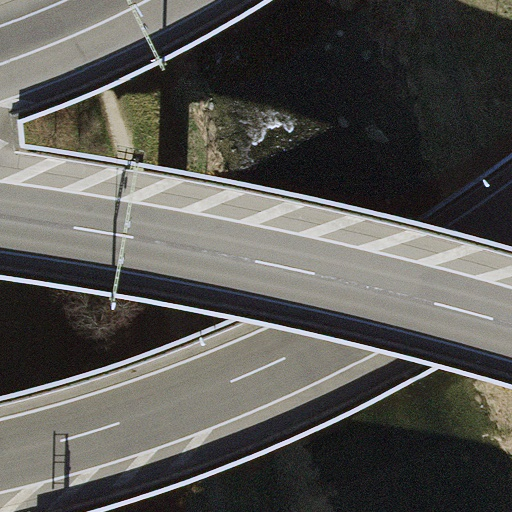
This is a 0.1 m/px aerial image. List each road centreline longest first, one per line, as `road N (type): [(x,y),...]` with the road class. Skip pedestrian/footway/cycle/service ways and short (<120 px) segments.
road 1 (motorway): [(0,459),(255,373),(402,302),(511,230)]
road 2 (motorway): [(511,320),(272,261),(0,214)]
road 3 (motorway): [(119,0),(0,47)]
